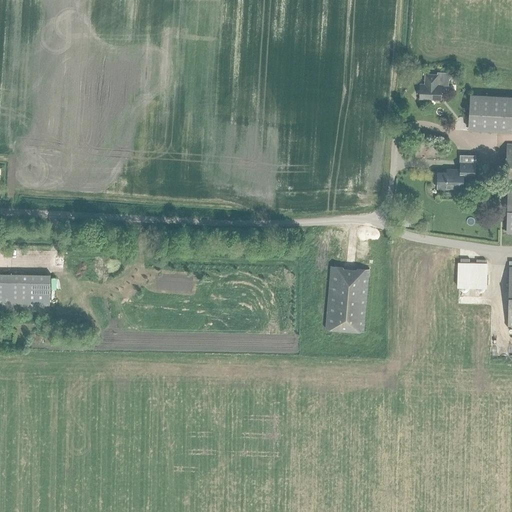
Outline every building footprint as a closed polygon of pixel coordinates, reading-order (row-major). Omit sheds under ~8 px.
[(437,72),(436,75),(425,74),(425,84),(420,84),(420,90),(417,93),(420,96),(420,99),(422,99),(425,102),(428,99),(441,100),(442,85),(448,85),(449,72),(437,72)] [(468,129),(511,131),(511,96),(470,94),(468,129)] [(474,162),(459,162),(459,170),(451,170),(451,173),(436,173),(437,190),(463,189),(463,182),(475,182),(474,162)] [(486,288),(487,263),(457,263),(457,287),(486,288)] [(326,329),(363,332),(369,269),(331,265),(326,329)] [(0,309),(49,311),(50,274),(0,273),(0,309)]
